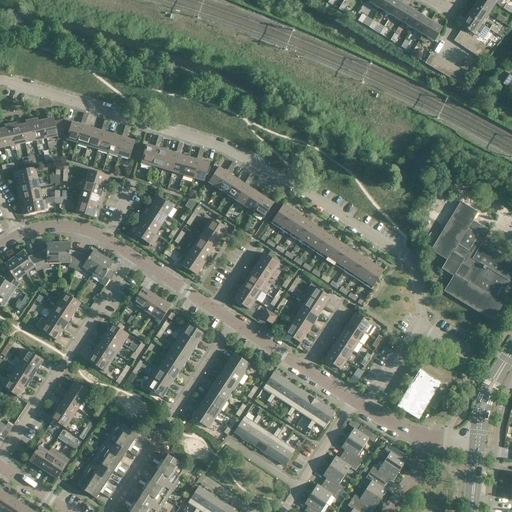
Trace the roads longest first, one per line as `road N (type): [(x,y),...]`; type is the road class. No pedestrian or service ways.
road 1 (residential): [(361,406),(415,323),(409,269),(400,259),(230,153),(0,81)]
road 2 (residential): [(0,458),(133,256)]
road 3 (residential): [(108,511),(231,320)]
road 4 (residential): [(283,511),(355,403)]
